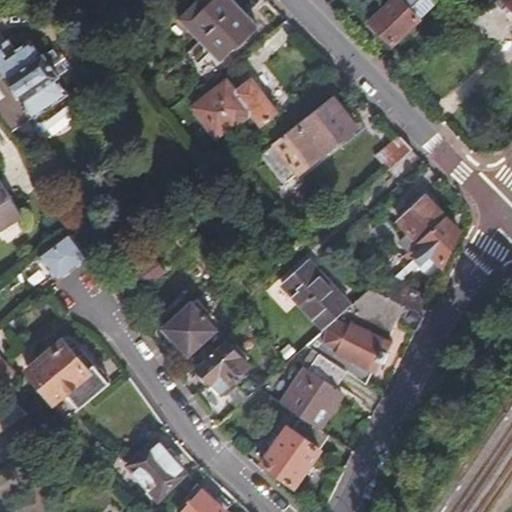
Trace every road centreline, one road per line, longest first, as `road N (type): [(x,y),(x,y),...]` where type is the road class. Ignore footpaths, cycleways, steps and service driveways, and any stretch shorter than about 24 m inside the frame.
road 1 (residential): [(341,511),(501,214)]
road 2 (residential): [(295,0),(501,214)]
road 3 (residential): [(90,296),(198,441),(274,511)]
